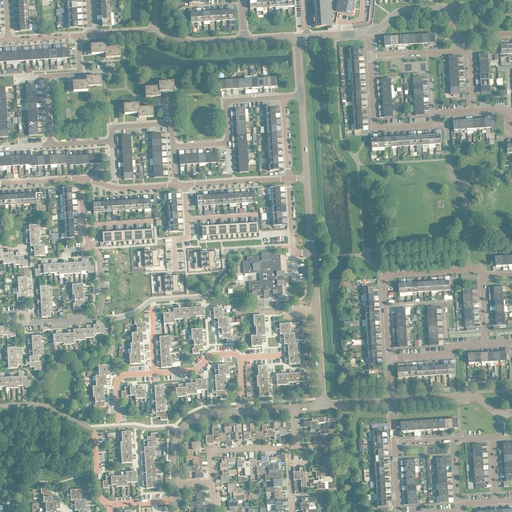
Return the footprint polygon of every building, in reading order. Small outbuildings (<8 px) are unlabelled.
[(315,0),(316,0),(316,9),(317,18),(317,27),(328,27),(328,30),(334,29),(333,26),(332,26),(330,0),(315,0)] [(340,0),(338,13),(353,16),(355,0),(340,0)] [(93,45),(93,54),(106,53),(106,58),(119,57),(119,47),(107,48),(106,44),(93,45)] [(75,82),(75,91),(89,90),(89,86),(101,86),(100,76),(87,77),(87,81),(75,82)] [(147,87),(148,97),(161,96),(161,92),(174,91),(173,82),(159,82),(160,87),(147,87)] [(126,114),(137,113),(139,113),(139,117),(153,117),(152,107),(140,108),(139,104),(126,104),(126,114)] [(364,124),(355,124),(355,130),(355,136),(361,135),(361,130),(364,130),(364,126),(369,125),(369,123),(364,123),(364,124)] [(178,225),(170,226),(170,232),(171,232),(171,235),(178,235),(177,232),(179,231),(184,231),(184,229),(179,229),(178,225)] [(159,250),(149,251),(149,259),(158,258),(158,255),(160,255),(159,250)] [(149,251),(138,251),(138,257),(140,256),(140,259),(149,259),(149,251)] [(216,251),(205,252),(206,260),(215,259),(215,256),(216,256),(216,251)] [(21,252),(19,252),(20,265),(23,265),(23,266),(28,266),(28,259),(25,260),(24,255),(21,256),(21,252)] [(205,252),(194,252),(194,258),(196,258),(196,260),(206,260),(205,252)] [(248,261),(244,262),(245,273),(251,273),(261,272),(261,281),(250,282),(250,284),(251,296),(253,296),(253,298),(258,298),(258,296),(264,295),(265,297),(269,297),(274,297),(279,297),(278,294),(283,294),(283,291),(283,287),(282,285),(285,285),(284,280),(284,275),(284,271),(282,271),(281,268),(281,264),(281,255),(271,255),(271,253),(262,254),(262,256),(248,257),(248,261)] [(87,258),(85,258),(86,271),(89,271),(89,273),(94,272),(94,266),(91,266),(90,262),(87,262),(87,258)] [(158,258),(149,259),(150,267),(160,266),(160,261),(159,261),(158,258)] [(140,262),(138,262),(139,268),(150,267),(149,259),(140,259),(140,262)] [(215,259),(206,260),(206,268),(217,267),(217,262),(215,262),(215,259)] [(196,263),(195,263),(195,269),(206,268),(206,260),(196,260),(196,263)] [(41,274),(45,273),(44,261),(42,261),(42,265),(39,265),(39,269),(36,269),(36,276),(42,275),(41,274)] [(169,275),(158,276),(158,281),(160,281),(160,284),(169,284),(169,275)] [(179,275),(169,275),(169,284),(178,283),(178,280),(180,280),(179,275)] [(178,283),(169,284),(170,292),(180,291),(180,286),(178,286),(178,283)] [(160,287),(158,287),(159,292),(170,292),(169,284),(160,284),(160,287)] [(365,288),(365,295),(374,294),(374,290),(379,290),(379,287),(378,287),(378,284),(369,284),(369,288),(365,288)] [(32,292),(19,293),(20,296),(18,296),(18,302),(25,301),(25,298),(29,298),(29,294),(32,294),(32,292)] [(88,299),(76,300),(76,303),(74,303),(74,309),(81,308),(81,305),(85,304),(85,301),(88,301),(88,299)] [(496,319),(497,323),(492,323),(492,326),(494,325),(497,325),(500,325),(500,328),(506,328),(506,324),(505,318),(496,319)] [(137,324),(137,328),(150,327),(150,325),(146,325),(146,322),(142,322),(142,319),(135,319),(135,324),(137,324)] [(475,320),(466,321),(466,327),(468,327),(468,330),(475,330),(475,326),(475,322),(480,322),(480,320),(475,320)] [(102,321),(99,321),(100,333),(104,333),(104,335),(109,335),(109,328),(105,328),(105,324),(102,324),(102,321)] [(9,322),(7,322),(7,335),(11,335),(11,337),(16,336),(16,330),(13,330),(12,326),(9,326),(9,322)] [(232,332),(219,333),(219,338),(227,338),(227,341),(234,341),(234,336),(232,336),(232,332)] [(207,344),(195,344),(195,348),(193,348),(193,353),(200,353),(200,350),(204,349),(204,346),(207,346),(207,344)] [(507,352),(500,352),(501,361),(507,361),(507,362),(510,361),(509,355),(507,355),(507,352)] [(39,361),(27,362),(27,364),(30,364),(31,367),(35,367),(35,370),(42,370),(41,364),(40,365),(39,361)] [(378,363),(370,364),(366,364),(367,370),(369,370),(369,374),(379,373),(379,369),(378,365),(383,365),(383,363),(378,363)] [(24,373),(22,373),(22,386),(26,385),(26,387),(27,387),(30,387),(31,387),(31,380),(28,381),(27,376),(24,376),(24,373)] [(128,396),(131,396),(130,383),(128,383),(128,387),(125,387),(125,391),(122,391),(122,398),(128,398),(128,396)] [(226,390),(213,391),(213,393),(217,393),(217,396),(221,396),(221,399),(228,399),(228,393),(226,393),(226,390)] [(108,401),(96,402),(96,405),(94,405),(95,410),(101,410),(101,407),(105,406),(105,403),(109,403),(108,401)] [(166,411),(153,411),(153,414),(157,413),(157,417),(161,416),(161,420),(168,419),(168,414),(166,414),(166,411)] [(311,430),(316,429),(319,429),(319,422),(330,421),(330,416),(313,417),(313,421),(308,421),(304,421),(304,427),(311,426),(312,429),(311,429),(311,430)] [(287,427),(280,428),(280,434),(280,435),(287,435),(287,433),(292,433),(291,419),(286,419),(287,427)] [(275,428),(268,429),(268,436),(274,436),(275,440),(277,439),(277,434),(280,434),(280,428),(279,421),(274,422),(275,428)] [(237,432),(230,433),(230,439),(230,440),(239,440),(239,442),(242,441),(243,442),(243,439),(242,439),(242,438),(243,438),(242,422),(237,422),(237,432)] [(256,440),(256,439),(256,437),(256,431),(255,423),(250,423),(251,431),(244,432),(244,439),(253,439),(253,441),(256,440)] [(256,437),(256,439),(262,438),(263,442),(265,442),(265,436),(268,436),(268,429),(267,424),(262,424),(263,431),(256,431),(256,437)] [(218,433),(219,441),(225,441),(225,444),(228,444),(227,439),(230,439),(230,433),(230,426),(225,426),(225,433),(218,433)] [(374,431),(374,437),(383,437),(383,433),(388,432),(387,430),(385,430),(385,426),(377,427),(377,431),(373,431),(374,431)] [(214,441),(219,441),(218,433),(218,427),(213,428),(213,436),(206,436),(207,444),(214,443),(214,441)] [(315,442),(317,441),(322,441),(322,434),(330,433),(330,428),(319,429),(316,429),(316,432),(311,433),(311,435),(314,435),(315,442)] [(144,440),(144,442),(157,441),(157,438),(159,438),(158,433),(152,433),(152,436),(148,437),(148,440),(144,440)] [(316,454),(317,453),(323,453),(323,446),(331,445),(330,440),(322,441),(317,441),(317,444),(311,445),(311,447),(315,447),(316,454)] [(185,455),(187,455),(199,454),(199,449),(201,449),(200,442),(193,442),(193,449),(185,450),(185,455)] [(500,450),(505,450),(511,449),(511,442),(504,443),(504,447),(499,448),(500,450)] [(316,459),(316,465),(324,465),(323,458),(331,457),(331,452),(323,453),(317,453),(318,456),(312,457),(312,459),(316,459)] [(194,459),(194,466),(202,466),(201,460),(205,459),(205,457),(199,457),(199,454),(187,455),(187,460),(194,459)] [(278,457),(273,457),(274,471),(279,471),(279,463),(286,462),(285,455),(278,455),(278,457)] [(261,456),(262,461),(262,464),(269,463),(270,471),(274,471),(273,457),(269,457),(269,456),(261,456)] [(221,471),(223,470),(229,470),(228,463),(236,462),(236,457),(222,458),(222,463),(221,463),(221,471)] [(250,460),(250,461),(250,467),(257,467),(258,475),(263,474),(262,464),(262,461),(257,461),(257,459),(250,460)] [(250,461),(245,462),(245,460),(238,460),(238,468),(245,467),(246,475),(251,475),(250,467),(250,461)] [(317,477),(319,477),(325,477),(324,470),(332,469),(332,464),(324,465),(316,465),(318,465),(318,468),(313,469),(313,471),(317,471),(317,477)] [(194,466),(188,467),(188,471),(196,471),(197,478),(204,478),(204,470),(202,470),(202,466),(194,466)] [(302,487),(302,493),(307,493),(307,488),(307,487),(306,473),(303,473),(302,468),(300,468),(300,472),(294,472),(294,478),(294,480),(301,479),(302,487)] [(223,470),(223,475),(221,475),(222,483),(230,482),(229,475),(237,474),(237,469),(229,470),(223,470)] [(112,485),(112,473),(109,473),(110,476),(106,477),(107,481),(103,481),(104,488),(109,487),(109,485),(112,485)] [(511,474),(506,475),(506,479),(501,479),(502,481),(506,481),(511,481),(511,485),(511,484),(511,474)] [(274,480),(274,487),(280,487),(282,487),(282,480),(283,480),(283,475),(266,476),(266,481),(274,480)] [(319,477),(319,480),(313,481),(314,483),(311,483),(311,487),(318,486),(318,489),(325,489),(325,482),(333,481),(333,476),(325,477),(319,477)] [(231,491),(231,495),(245,495),(245,490),(237,490),(236,483),(229,483),(229,491),(231,491)] [(275,492),(275,499),(281,499),(283,499),(282,491),(280,491),(280,487),(274,487),(266,488),(267,493),(275,492)] [(44,493),(44,497),(56,496),(56,494),(53,494),(53,491),(48,491),(48,488),(42,488),(42,493),(44,493)] [(197,495),(197,502),(203,502),(205,502),(205,494),(203,494),(202,490),(189,491),(189,496),(197,495)] [(245,495),(231,495),(231,500),(230,500),(230,508),(238,507),(237,500),(245,499),(245,495)] [(301,510),(303,510),(309,510),(309,503),(317,502),(316,497),(302,498),(303,503),(301,503),(301,510)] [(275,504),(276,511),(282,511),(283,511),(283,503),(281,503),(281,499),(275,499),(270,499),(268,499),(267,499),(267,504),(275,504)] [(198,507),(197,511),(205,511),(205,508),(209,507),(209,505),(203,505),(203,502),(197,502),(191,503),(191,508),(198,507)]
